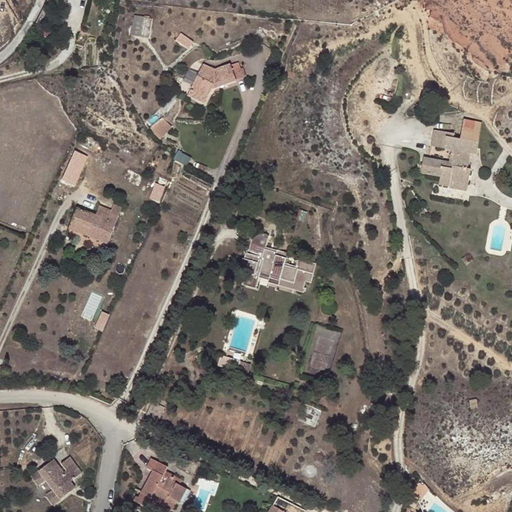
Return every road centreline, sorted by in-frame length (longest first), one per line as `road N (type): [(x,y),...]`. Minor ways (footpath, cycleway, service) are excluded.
road 1 (unknown): [(110,423),(141,381),(208,239),(240,101)]
road 2 (residential): [(315,511),(110,423)]
